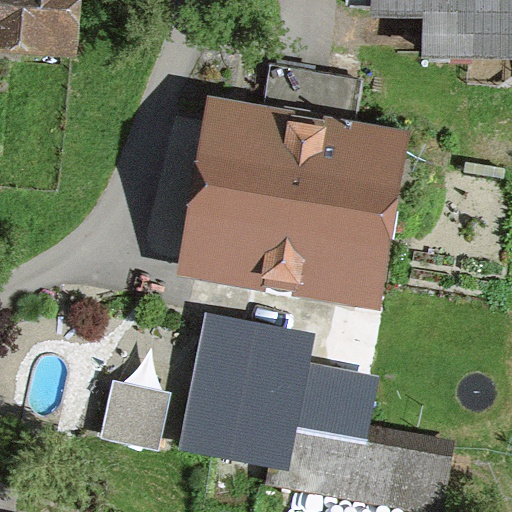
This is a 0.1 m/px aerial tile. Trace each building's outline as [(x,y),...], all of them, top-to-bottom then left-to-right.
[(0,0),(0,58),(79,64),(83,0),(0,0)] [(511,0),(374,0),(374,26),(427,27),(426,67),(511,69),(511,0)] [(409,142),(208,107),(177,278),(379,313),(409,142)] [(314,347),(215,330),(190,471),(424,511),(436,511),(447,454),(367,440),(376,391),(308,379),(314,347)] [(170,458),(182,400),(121,386),(109,444),(170,458)]
